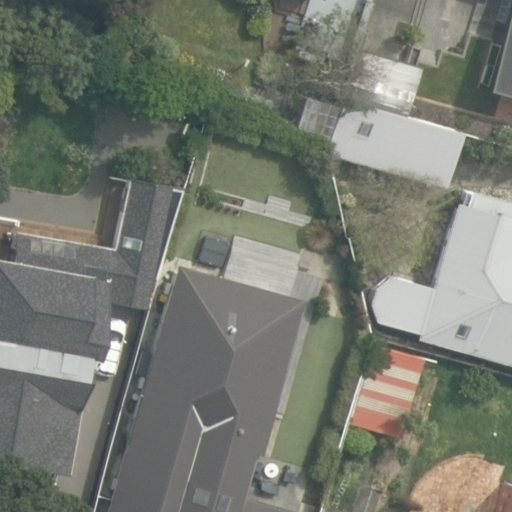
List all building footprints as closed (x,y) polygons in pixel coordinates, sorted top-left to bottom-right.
[(298,42),(345,55),(354,22),(359,0),(310,0),(304,22),(298,42)] [(323,150),(443,184),(458,130),(408,116),(434,22),(435,18),(369,0),(364,0),(359,22),(328,135),(323,150)] [(511,0),(422,0),(421,5),(483,23),(489,0),(511,0)] [(195,176),(215,180),(221,155),(201,150),(195,176)] [(99,298),(143,308),(177,183),(122,175),(110,246),(105,245),(98,286),(102,287),(99,298)] [(413,335),(511,363),(511,193),(464,180),(459,199),(450,196),(427,279),(391,269),(371,285),(367,302),(374,320),(414,331),(413,335)] [(0,461),(63,471),(77,374),(83,375),(97,286),(101,260),(97,259),(0,244),(0,461)] [(85,511),(130,511),(145,456),(224,477),(230,452),(253,459),(258,444),(298,296),(170,261),(126,422),(148,428),(143,445),(107,435),(85,511)] [(345,420),(393,433),(415,354),(367,340),(345,420)] [(511,511),(511,485),(501,483),(493,511),(511,511)]
